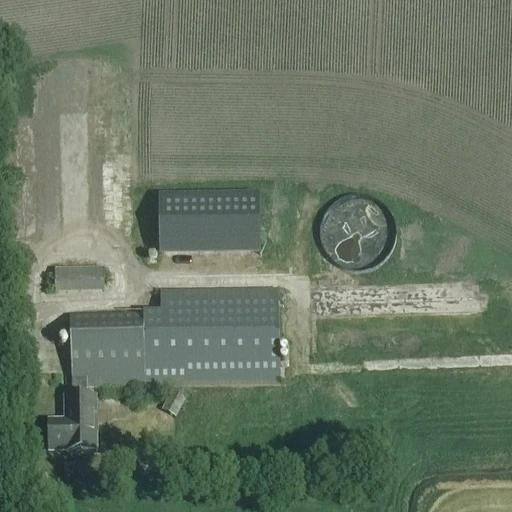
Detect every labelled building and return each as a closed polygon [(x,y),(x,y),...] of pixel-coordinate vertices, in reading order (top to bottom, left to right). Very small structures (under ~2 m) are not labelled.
[(158,197),(159,258),(259,257),(258,196),(158,197)] [(348,230),(343,260),(384,267),(393,218),(371,214),(367,233),(348,230)] [(112,268),(61,268),(61,291),(112,291),(112,268)] [(88,393),(146,392),(281,388),(278,291),(162,295),(162,318),(144,319),(72,320),(74,404),(66,404),(67,427),(51,427),(51,455),(67,454),(67,458),(99,458),(98,403),(88,403),(88,393)] [(172,395),(164,409),(177,416),(185,402),(172,395)]
